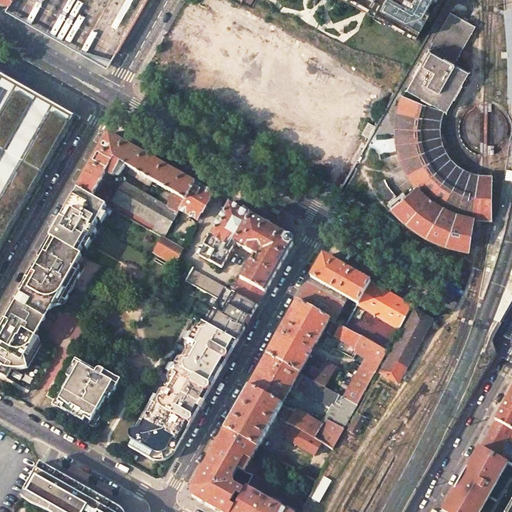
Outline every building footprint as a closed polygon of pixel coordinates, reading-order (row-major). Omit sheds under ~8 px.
[(348,0),(362,7),(416,37),(437,0),(348,0)] [(511,10),(503,11),(507,98),(511,97),(511,10)] [(475,26),(450,12),(430,47),(455,62),(475,26)] [(469,72),(429,49),(407,89),(446,111),(469,72)] [(0,260),(80,118),(0,72),(0,260)] [(413,227),(421,233),(431,238),(441,242),(452,246),(462,248),(468,249),(473,218),(491,219),(491,175),(487,175),(484,174),(479,173),(476,172),(472,170),(469,169),(463,167),(461,166),(458,164),(454,162),(448,156),(445,152),(443,149),(442,147),(439,141),(438,136),(438,133),(438,130),(438,124),(439,121),(440,116),(442,112),(399,95),(395,114),(394,132),(396,148),(399,159),(403,170),(410,182),(394,193),(385,179),(377,184),(382,190),(380,191),(393,206),(392,207),(396,212),(404,219),(413,227)] [(375,127),(368,123),(362,134),(368,138),(375,127)] [(161,237),(164,238),(180,210),(195,183),(161,164),(109,134),(78,189),(107,206),(161,237)] [(212,193),(195,183),(180,210),(197,220),(212,193)] [(347,185),(345,183),(341,190),(344,191),(350,195),(354,189),(347,185)] [(107,206),(78,189),(50,238),(52,239),(77,253),(85,238),(88,240),(99,221),(96,219),(99,213),(104,212),(107,206)] [(258,306),(293,244),(293,241),(292,240),(291,239),(292,238),(229,203),(199,256),(221,269),(235,245),(255,256),(251,262),(248,260),(243,262),(233,279),(225,287),(258,306)] [(99,221),(88,240),(93,242),(108,215),(104,212),(99,213),(96,219),(99,221)] [(164,238),(161,237),(152,252),(171,262),(173,259),(177,261),(183,251),(163,239),(164,238)] [(52,239),(21,294),(49,310),(52,307),(56,306),(60,305),(64,304),(69,295),(67,294),(67,291),(73,279),(77,278),(78,279),(84,267),(77,263),(82,255),(77,253),(52,239)] [(371,283),(324,256),(311,279),(358,305),(371,283)] [(225,287),(192,269),(185,280),(218,299),(225,287)] [(358,305),(311,279),(305,288),(298,302),(330,320),(334,322),(345,328),(358,305)] [(413,307),(371,283),(358,305),(345,328),(352,332),(364,311),(400,331),(413,307)] [(225,287),(218,299),(213,307),(220,311),(216,317),(210,328),(206,325),(200,322),(200,324),(204,326),(236,345),(258,306),(225,287)] [(49,310),(21,294),(11,312),(38,328),(39,324),(41,320),(42,317),(44,314),(46,312),(49,310)] [(330,320),(298,302),(267,355),(299,373),(330,320)] [(11,312),(0,331),(0,371),(1,372),(0,372),(0,373),(8,377),(14,366),(20,369),(23,370),(25,369),(28,368),(29,367),(42,344),(40,340),(39,336),(38,332),(38,328),(11,312)] [(432,321),(415,312),(385,365),(402,375),(432,321)] [(210,328),(216,317),(212,314),(206,325),(210,328)] [(345,328),(334,322),(328,333),(356,349),(355,350),(365,355),(355,379),(325,362),(320,371),(313,367),(307,378),(357,406),(388,352),(352,332),(345,328)] [(210,391),(236,345),(204,326),(200,324),(193,335),(187,331),(183,338),(189,342),(186,348),(192,351),(193,355),(192,358),(183,353),(176,366),(169,362),(166,369),(171,372),(169,376),(172,384),(173,382),(181,386),(183,392),(189,395),(194,393),(197,387),(205,392),(206,392),(207,392),(208,392),(209,391),(210,391)] [(299,373),(267,355),(249,387),(282,406),(299,373)] [(70,377),(64,390),(65,391),(59,403),(60,403),(58,406),(90,423),(92,420),(93,420),(99,410),(100,410),(112,390),(115,391),(122,379),(105,371),(105,370),(104,369),(102,368),(100,369),(98,370),(95,375),(91,373),(84,363),(77,359),(68,376),(70,377)] [(307,378),(304,376),(297,388),(332,408),(321,427),(295,412),(294,413),(288,424),(291,425),(333,449),(357,406),(307,378)] [(172,384),(167,394),(174,398),(179,397),(185,401),(186,406),(183,411),(192,416),(192,417),(193,418),(193,419),(193,420),(193,422),(210,391),(209,391),(208,392),(207,392),(206,392),(205,392),(197,387),(194,393),(189,395),(183,392),(181,386),(173,382),(172,384)] [(282,406),(249,387),(225,430),(258,448),(282,406)] [(511,387),(492,422),(511,430),(511,387)] [(173,455),(184,437),(187,431),(193,422),(193,420),(193,419),(193,418),(192,417),(192,416),(183,411),(186,406),(185,401),(179,397),(174,398),(167,394),(164,393),(159,394),(158,397),(152,393),(148,400),(151,402),(146,411),(149,413),(140,428),(131,430),(131,433),(131,434),(131,436),(132,438),(132,439),(133,440),(130,446),(156,460),(159,455),(168,452),(173,455)] [(294,413),(286,408),(280,419),(288,424),(294,413)] [(365,419),(358,415),(348,432),(356,436),(365,419)] [(507,463),(511,465),(511,430),(492,422),(480,448),(507,463)] [(333,449),(291,425),(286,434),(287,439),(314,454),(309,461),(283,446),(278,448),(273,457),(315,481),(333,449)] [(258,448),(225,430),(210,457),(238,470),(253,476),(255,478),(259,472),(248,466),(258,448)] [(443,511),(480,511),(483,507),(490,495),(507,463),(480,448),(443,511)] [(198,500),(218,511),(233,511),(245,491),(236,487),(233,480),(238,470),(210,457),(194,485),(198,500)] [(315,481),(273,457),(262,465),(259,472),(255,478),(303,503),(315,481)] [(123,511),(120,509),(40,463),(24,493),(57,511),(123,511)] [(316,503),(328,481),(320,477),(309,498),(316,503)] [(259,495),(247,488),(245,491),(233,511),(288,511),(267,500),(268,499),(260,494),(259,495)]
